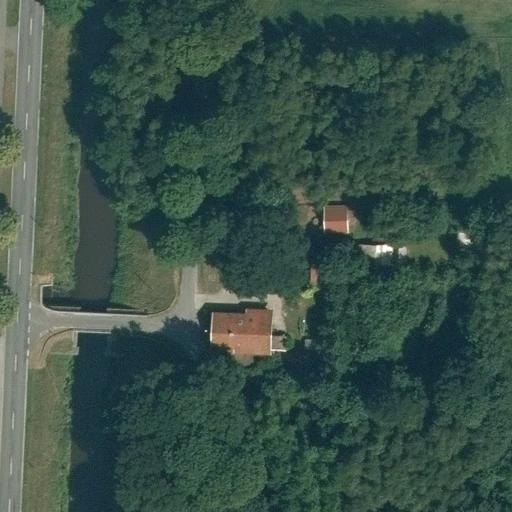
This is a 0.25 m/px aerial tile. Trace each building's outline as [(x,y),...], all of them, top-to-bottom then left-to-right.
[(351,207),(325,206),(324,238),(350,239),(351,207)] [(464,222),(460,252),(497,256),(501,227),(464,222)] [(409,247),(358,244),(357,277),(389,279),(390,269),(408,270),(409,247)] [(334,253),(311,252),(309,290),(333,291),(334,253)] [(243,313),(219,311),(217,346),(285,352),(287,336),(271,334),(273,309),(243,307),(243,313)]
